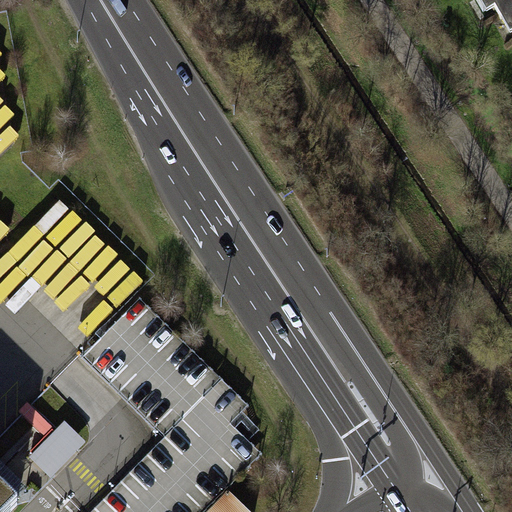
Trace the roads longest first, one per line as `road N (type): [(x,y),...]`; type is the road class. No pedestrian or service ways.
road 1 (primary): [(102,0),(399,470)]
road 2 (track): [(511,406),(243,0)]
road 3 (residential): [(373,0),(511,210)]
